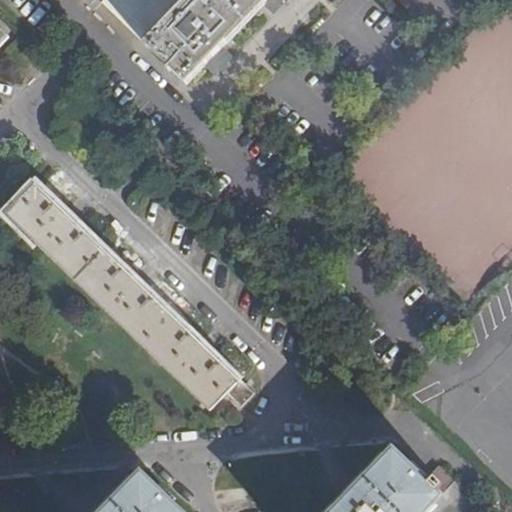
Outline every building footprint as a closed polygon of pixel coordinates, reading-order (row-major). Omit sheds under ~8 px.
[(108,0),(102,6),(141,44),(182,0),(108,0)] [(182,0),(141,44),(186,89),(206,69),(212,75),(220,66),(224,70),(231,63),(225,56),(226,48),(265,8),(271,13),(279,5),(283,9),(291,1),(289,0),(182,0)] [(283,9),(279,5),(271,13),(269,14),(275,20),(284,10),(283,9)] [(0,51),(9,42),(0,33),(0,51)] [(224,70),(220,66),(212,75),(210,76),(216,81),(225,71),(224,70)] [(37,186),(6,218),(211,416),(223,403),(227,398),(242,413),(259,396),(242,381),(239,382),(37,186)] [(439,497),(392,451),(334,511),(483,511),(487,509),(456,480),(439,497)] [(181,511),(141,472),(102,511),(181,511)]
